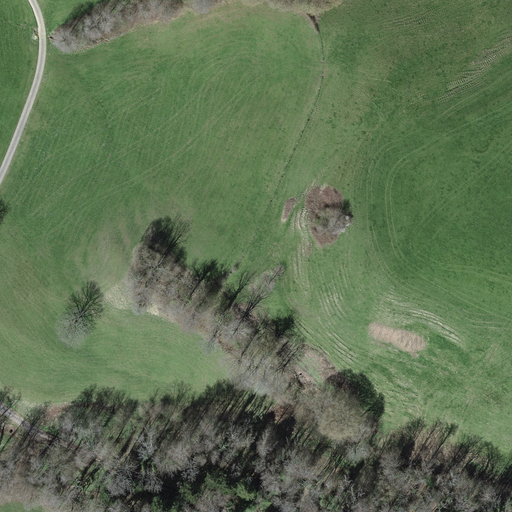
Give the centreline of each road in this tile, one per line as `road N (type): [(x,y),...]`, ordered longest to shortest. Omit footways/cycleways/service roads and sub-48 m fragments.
road 1 (track): [(239,511),(16,421),(0,406)]
road 2 (track): [(0,178),(41,62),(31,0)]
